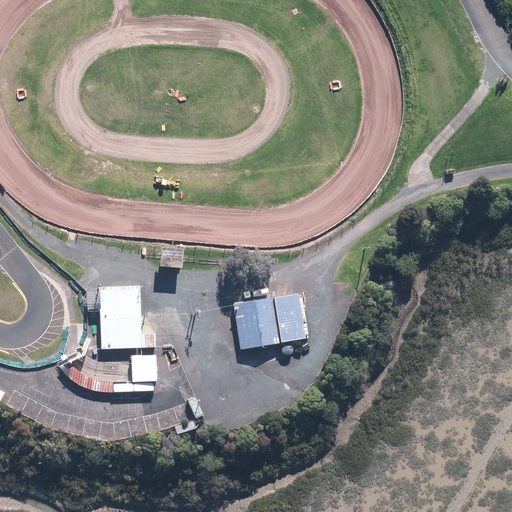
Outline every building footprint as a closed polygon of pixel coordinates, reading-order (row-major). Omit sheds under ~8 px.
[(181,250),(160,248),(159,267),(180,268),(181,250)] [(132,279),(91,281),(93,345),(134,343),(132,279)] [(285,292),(219,299),(224,341),(290,333),(285,292)] [(153,354),(132,355),(133,381),(155,380),(153,354)] [(118,430),(98,429),(60,421),(0,389),(0,401),(57,432),(109,444),(173,426),(176,435),(197,429),(194,420),(204,418),(201,408),(118,430)]
